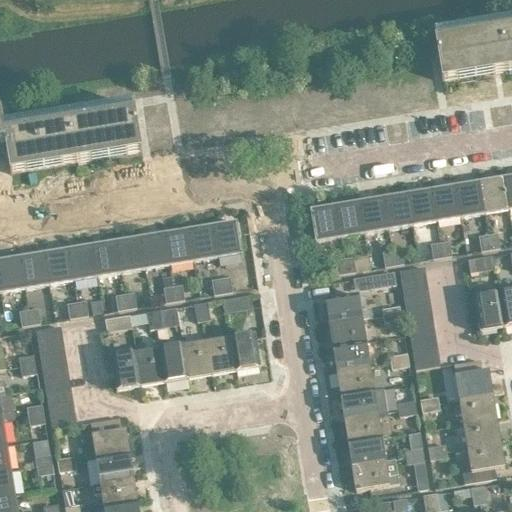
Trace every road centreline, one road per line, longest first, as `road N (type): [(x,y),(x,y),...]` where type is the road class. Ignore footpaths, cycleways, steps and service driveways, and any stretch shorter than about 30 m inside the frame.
road 1 (residential): [(0,223),(270,181)]
road 2 (residential): [(270,181),(511,141)]
road 3 (residential): [(304,405),(270,181)]
road 4 (residential): [(179,511),(166,426),(304,405)]
